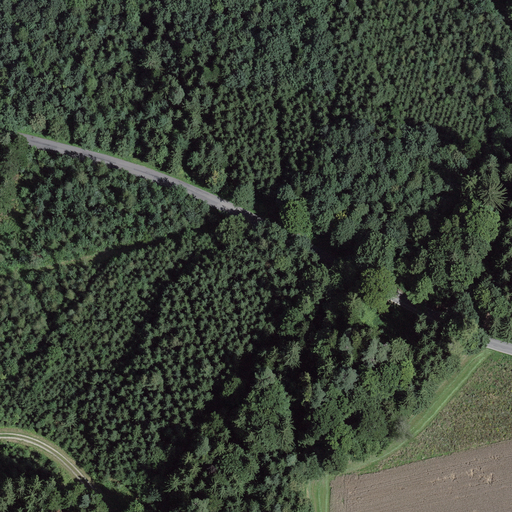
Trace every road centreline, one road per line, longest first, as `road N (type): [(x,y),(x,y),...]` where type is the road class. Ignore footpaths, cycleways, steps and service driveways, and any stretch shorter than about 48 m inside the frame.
road 1 (unclassified): [(511,350),(192,191),(0,132)]
road 2 (track): [(329,258),(198,428),(159,511)]
road 3 (track): [(0,278),(252,220)]
road 4 (track): [(0,437),(54,443),(113,511)]
road 5 (track): [(440,320),(511,205)]
